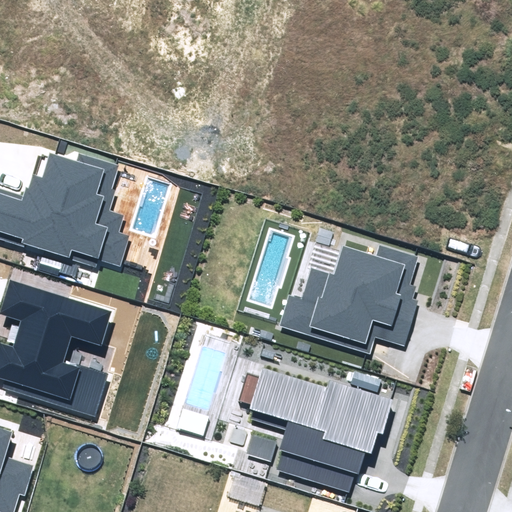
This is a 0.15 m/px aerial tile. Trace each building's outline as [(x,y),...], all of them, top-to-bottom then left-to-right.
[(26,245),(96,268),(99,260),(120,266),(130,236),(119,232),(124,216),(109,211),(116,191),(111,189),(119,166),(80,153),(77,162),(51,153),(43,178),(33,174),(28,189),(24,187),(21,195),(0,188),(0,239),(25,248),(26,245)] [(418,257),(380,246),(377,256),(344,246),(334,276),(310,268),(301,298),(290,295),(280,326),(371,354),(376,338),(404,346),(418,301),(412,299),(416,287),(409,285),(418,257)] [(2,388),(95,417),(108,376),(64,362),(71,338),(102,348),(113,313),(9,281),(0,310),(0,313),(24,321),(15,347),(0,342),(0,377),(5,379),(2,388)] [(262,368),(250,408),(256,409),(252,421),(288,431),(276,472),(353,494),(365,452),(373,454),(379,433),(382,434),(392,399),(331,381),(329,388),(262,368)] [(0,511),(14,511),(20,494),(24,496),(33,465),(6,457),(13,433),(0,429),(0,511)] [(246,455),(271,462),(277,442),(251,435),(246,455)]
